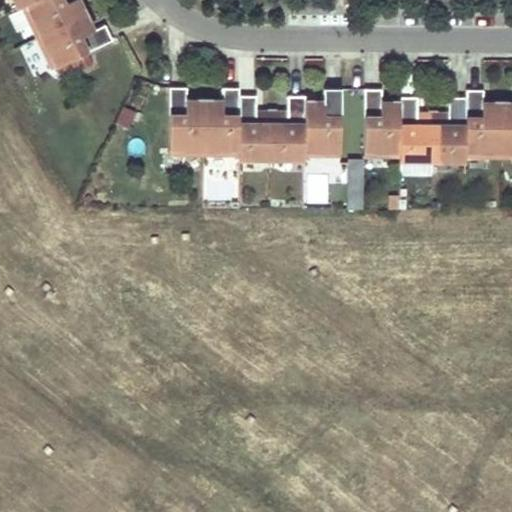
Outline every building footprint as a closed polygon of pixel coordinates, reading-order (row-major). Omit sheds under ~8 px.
[(72,20),(64,4),(74,0),(33,0),(23,5),(37,37),(72,20)] [(72,20),(88,13),(85,6),(82,8),(78,0),(74,0),(64,4),(72,20)] [(79,36),(92,30),(88,21),(91,19),(88,13),(72,20),(79,36)] [(52,68),(112,39),(105,24),(92,30),(79,36),(72,20),(37,37),(52,68)] [(204,153),(204,115),(187,115),(187,100),(187,86),(170,86),(170,153),(204,153)] [(239,153),(239,94),(239,87),(222,87),(222,101),(222,115),(204,115),(204,153),(239,153)] [(400,154),(400,116),(381,116),(381,101),(381,88),(364,87),(364,154),(400,154)] [(323,88),(323,101),(323,116),(304,116),(304,154),(340,154),(341,88),(323,88)] [(500,156),(500,117),(483,117),(483,103),(483,89),(466,88),(466,96),(465,155),(500,156)] [(271,158),(272,123),(256,123),(256,108),(256,94),(239,94),(239,153),(239,157),(271,158)] [(304,154),(304,116),(305,97),(305,95),(288,95),(287,109),(287,123),(272,123),(271,158),(304,158),(304,154)] [(432,159),(433,124),(417,124),(417,110),(417,96),(400,95),(400,98),(400,116),(400,154),(400,158),(432,159)] [(465,155),(466,96),(449,96),(448,110),(448,124),(433,124),(432,159),(465,159),(465,155)] [(204,115),(205,97),(198,97),(197,100),(187,100),(187,115),(204,115)] [(222,115),(222,101),(212,100),(212,97),(205,97),(204,115),(222,115)] [(323,116),(323,101),(313,101),(313,98),(305,97),(304,116),(323,116)] [(400,116),(400,98),(392,98),(392,101),(381,101),(381,116),(400,116)] [(500,117),(500,99),(493,99),(493,103),(483,103),(483,117),(500,117)] [(511,117),(511,102),(507,103),(507,99),(500,99),(500,117),(511,117)] [(272,123),(272,105),(267,105),(267,108),(256,108),(256,123),(272,123)] [(287,123),(287,109),(276,109),(276,105),(272,105),(272,123),(287,123)] [(137,112),(121,106),(113,127),(128,134),(137,112)] [(433,124),(433,106),(428,106),(428,110),(417,110),(417,124),(433,124)] [(448,124),(448,110),(438,110),(438,106),(433,106),(433,124),(448,124)] [(511,155),(511,117),(500,117),(500,156),(511,155)] [(344,161),(307,159),(306,172),(343,174),(344,161)] [(361,161),(347,161),(347,205),(361,205),(361,161)]
